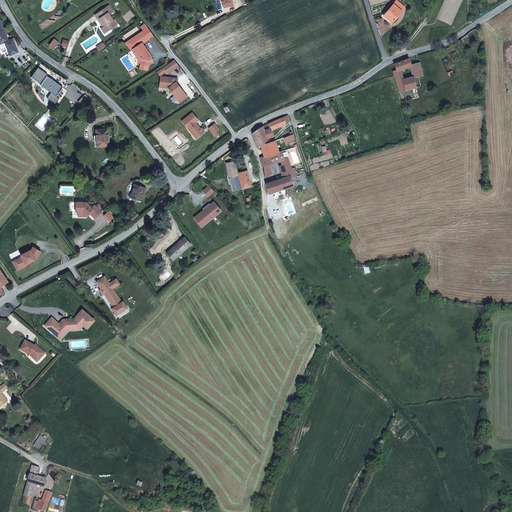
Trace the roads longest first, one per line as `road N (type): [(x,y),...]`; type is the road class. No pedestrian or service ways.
road 1 (unclassified): [(4,0),(24,43),(119,106),(180,187)]
road 2 (unclassified): [(0,307),(127,234),(180,187)]
road 3 (unclassified): [(247,129),(385,63)]
road 4 (unclassified): [(385,63),(442,44),(511,0)]
